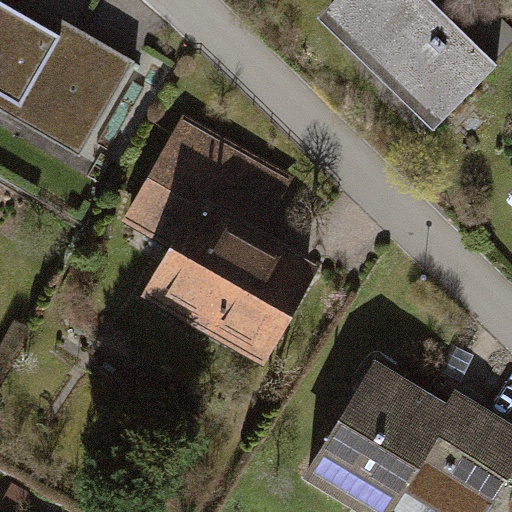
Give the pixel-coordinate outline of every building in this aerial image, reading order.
[(0,0),(0,127),(77,172),(138,66),(104,46),(22,0),(0,0)] [(487,59),(425,0),(315,0),(303,13),(423,128),(487,59)] [(291,183),(177,123),(125,220),(161,239),(132,293),(253,356),(303,262),(261,240),(275,214),(291,183)] [(511,172),(495,192),(511,206),(511,172)] [(437,403),(358,356),(288,473),(353,511),(383,511),(397,490),(432,511),(479,511),(511,458),(511,421),(501,416),(448,384),(437,403)]
